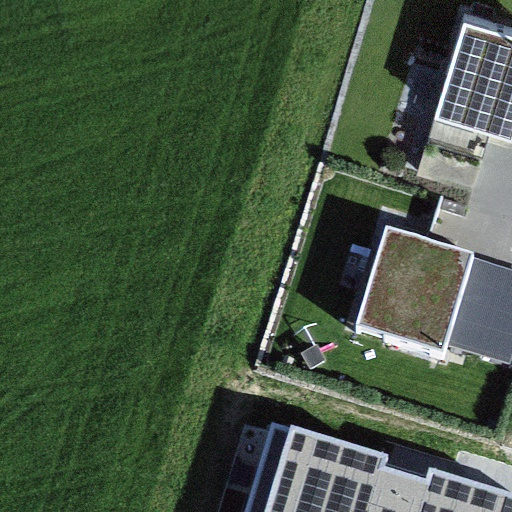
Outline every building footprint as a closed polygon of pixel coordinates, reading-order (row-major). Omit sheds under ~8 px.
[(511,24),(464,10),(435,108),(491,125),(511,131),(511,24)] [(462,129),(448,179),(472,186),(487,137),(462,129)] [(386,234),(384,239),(369,289),(368,293),(394,301),(382,342),(443,360),(447,348),(449,343),(506,360),(511,340),(511,336),(455,319),(473,259),(443,250),(386,234)] [(511,360),(511,271),(473,259),(455,319),(511,336),(511,340),(506,360),(449,343),(447,348),(510,367),(511,360)] [(511,511),(511,504),(429,480),(425,491),(391,480),(383,478),(387,467),(272,431),(247,511),(511,511)]
